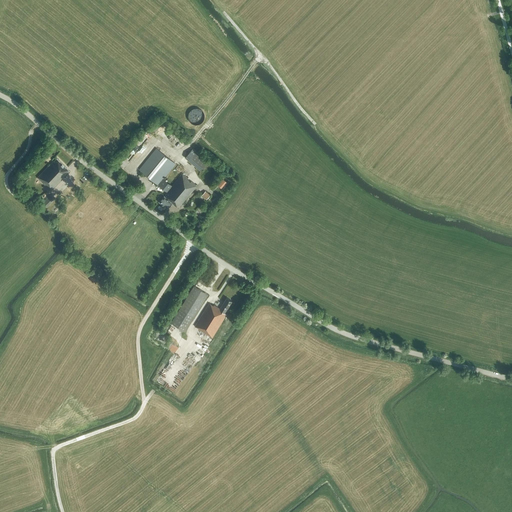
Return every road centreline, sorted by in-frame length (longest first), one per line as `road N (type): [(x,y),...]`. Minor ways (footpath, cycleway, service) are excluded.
road 1 (tertiary): [(0,94),(224,264),(328,325),(511,379)]
road 2 (track): [(194,242),(140,327),(138,415),(54,449),(63,511)]
road 3 (track): [(157,141),(178,157),(259,55)]
road 4 (track): [(223,12),(315,124)]
